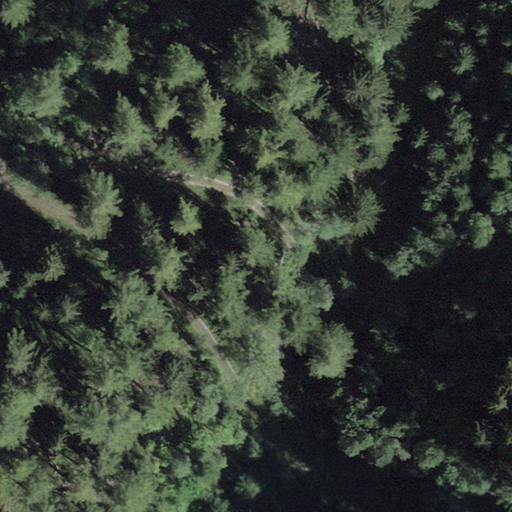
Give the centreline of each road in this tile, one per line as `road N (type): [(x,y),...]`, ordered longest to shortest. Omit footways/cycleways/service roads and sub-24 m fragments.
road 1 (track): [(0,186),(158,302),(337,488),(511,504)]
road 2 (track): [(511,314),(430,361),(378,344),(325,305),(242,206),(191,183),(0,140)]
